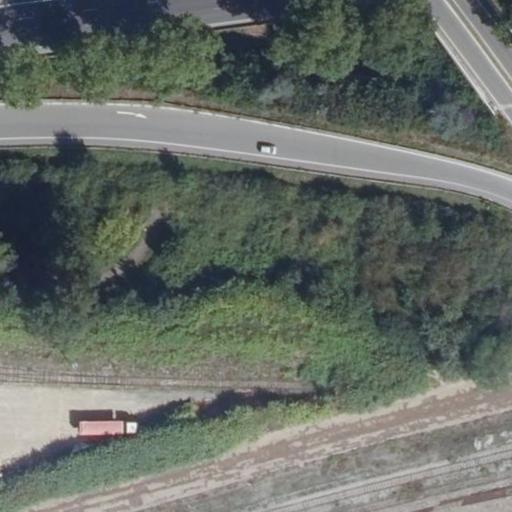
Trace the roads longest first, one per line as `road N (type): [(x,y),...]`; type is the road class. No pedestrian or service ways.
road 1 (primary): [(0,123),(159,124),(361,158),(511,195)]
road 2 (track): [(511,394),(350,423),(64,511)]
road 3 (primary): [(0,23),(179,0)]
road 4 (primary): [(417,0),(511,117)]
